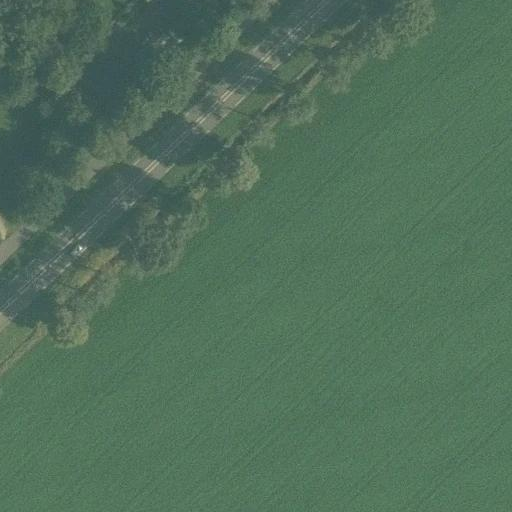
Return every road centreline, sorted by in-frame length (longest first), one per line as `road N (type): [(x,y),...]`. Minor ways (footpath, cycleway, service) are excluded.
road 1 (primary): [(0,310),(329,0)]
road 2 (unclassified): [(0,257),(265,0)]
